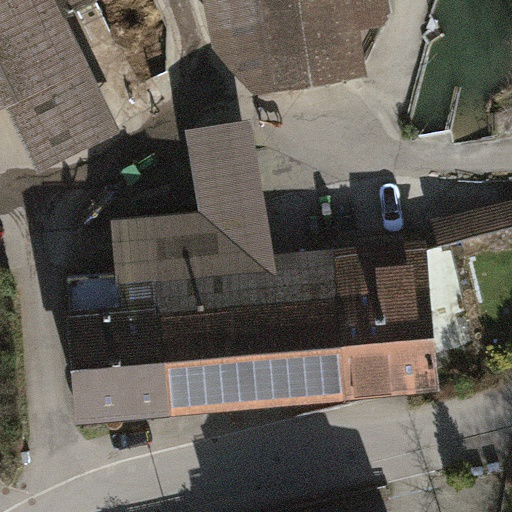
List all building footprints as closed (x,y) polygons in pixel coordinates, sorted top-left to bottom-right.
[(0,0),(0,86),(10,82),(47,161),(110,131),(53,11),(77,0),(0,0)] [(207,0),(215,45),(251,79),(368,63),(394,17),(391,0),(207,0)] [(85,415),(350,394),(339,248),(273,253),(263,115),(198,120),(205,206),(120,213),(124,264),(73,268),(85,415)] [(511,197),(439,217),(448,252),(511,234),(511,197)] [(339,248),(350,394),(445,387),(434,240),(339,248)]
